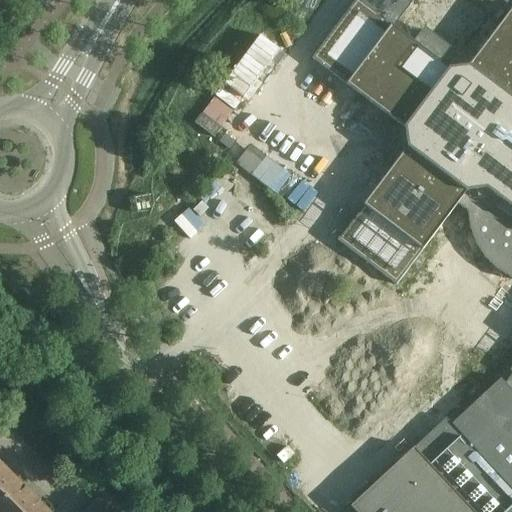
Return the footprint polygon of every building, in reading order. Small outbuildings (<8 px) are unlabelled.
[(511,511),(511,0),(354,0),(311,58),(390,118),(404,128),(406,147),(396,161),(336,240),(396,285),(456,204),(466,212),(469,228),(474,244),(484,258),(490,264),(503,274),(510,278),(511,278),(511,365),(509,370),(511,373),(504,383),(500,378),(418,453),(413,448),(350,506),(354,511),(511,511)] [(343,325),(279,277),(260,303),(340,363),(349,350),(333,338),(343,325)] [(276,456),(283,463),(293,454),(286,446),(276,456)] [(0,511),(49,511),(0,461),(0,511)] [(113,511),(120,506),(105,491),(84,511),(113,511)]
